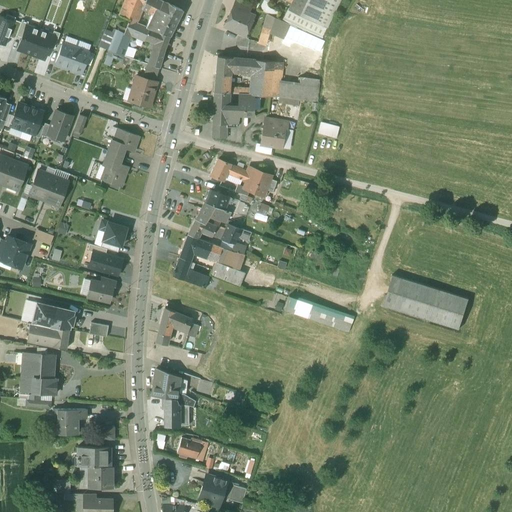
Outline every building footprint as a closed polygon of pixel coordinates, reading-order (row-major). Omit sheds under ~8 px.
[(145,0),(124,0),(119,15),(130,19),(129,21),(136,23),(145,0)] [(166,3),(160,0),(145,0),(136,23),(141,25),(168,36),(169,36),(182,10),(166,2),(166,3)] [(250,6),(237,0),(234,7),(247,13),(248,13),(250,6)] [(305,0),(302,8),(291,3),(282,21),(289,24),(297,27),(301,29),(306,31),(321,38),(339,0),(305,0)] [(278,12),(260,3),(257,9),(267,14),(276,18),(278,12)] [(234,7),(229,17),(228,17),(224,26),(244,35),(253,15),(248,13),(247,13),(234,7)] [(8,37),(14,20),(15,18),(6,14),(5,18),(0,16),(0,44),(5,46),(8,37)] [(276,18),(267,14),(258,43),(269,46),(273,34),(283,38),(289,24),(282,21),(277,18),(276,18)] [(8,37),(15,39),(16,36),(21,23),(14,20),(8,37)] [(21,23),(16,36),(22,38),(27,26),(28,22),(22,20),(21,23)] [(136,23),(129,21),(125,29),(131,32),(137,34),(141,25),(136,23)] [(289,24),(283,38),(291,41),(297,27),(289,24)] [(168,36),(141,25),(137,34),(155,41),(153,47),(163,51),(168,36)] [(31,55),(39,31),(27,26),(22,38),(18,50),(31,55)] [(297,27),(291,41),(300,44),(306,31),(301,29),(297,27)] [(115,33),(105,29),(98,47),(108,50),(115,33)] [(108,50),(123,56),(131,32),(125,29),(124,32),(116,29),(115,33),(108,50)] [(52,35),(39,31),(31,55),(44,59),(48,47),(52,35)] [(54,31),(52,35),(48,47),(54,50),(60,33),(54,31)] [(74,48),(62,44),(55,63),(67,68),(74,48)] [(153,47),(148,64),(158,67),(163,51),(153,47)] [(89,53),(74,48),(67,68),(82,73),(85,64),(89,53)] [(89,53),(85,64),(91,66),(95,55),(89,53)] [(231,58),(217,56),(216,73),(229,75),(230,70),(231,58)] [(254,60),(231,58),(230,70),(251,72),(253,72),(254,60)] [(273,61),(254,60),(253,72),(251,90),(251,93),(251,94),(253,94),(270,96),(273,61)] [(279,62),(273,61),(270,96),(278,97),(278,96),(279,82),(280,82),(281,71),(278,71),(279,62)] [(148,64),(146,64),(142,77),(154,81),(158,67),(148,64)] [(229,75),(216,73),(214,93),(228,92),(228,87),(228,82),(229,75)] [(142,77),(135,75),(131,89),(135,90),(131,101),(149,107),(157,82),(154,81),(142,77)] [(319,79),(299,78),(299,83),(298,99),(317,102),(319,79)] [(280,82),(279,82),(278,96),(298,99),(299,83),(280,82)] [(228,92),(214,93),(212,124),(226,124),(227,124),(227,122),(237,122),(237,114),(252,115),(253,94),(251,94),(251,93),(249,93),(239,93),(238,106),(228,106),(229,92),(228,92)] [(4,102),(0,114),(0,119),(5,121),(8,114),(11,104),(4,102)] [(30,107),(18,103),(13,116),(10,126),(22,130),(30,107)] [(42,112),(30,107),(22,130),(34,135),(38,124),(42,112)] [(50,125),(47,135),(63,140),(72,116),(56,110),(50,125)] [(13,116),(8,114),(5,121),(4,125),(9,127),(10,126),(13,116)] [(79,115),(74,130),(80,133),(86,117),(79,115)] [(288,120),(266,116),(264,124),(284,127),(283,128),(287,129),(288,120)] [(337,136),(339,124),(320,121),(318,133),(337,136)] [(44,126),(39,138),(40,138),(41,135),(46,137),(47,135),(50,125),(45,123),(43,126),(44,126)] [(43,126),(38,124),(34,135),(34,136),(39,138),(44,126),(43,126)] [(226,124),(212,124),(212,138),(226,138),(227,127),(226,127),(226,124)] [(264,124),(263,124),(260,144),(280,147),(283,128),(284,127),(264,124)] [(138,135),(116,127),(116,129),(120,130),(116,140),(111,139),(108,149),(122,155),(125,149),(133,151),(138,135)] [(0,148),(0,151),(27,163),(29,159),(1,147),(0,148)] [(33,150),(26,148),(23,156),(30,159),(33,150)] [(122,155),(108,149),(102,164),(107,166),(102,179),(99,178),(99,179),(120,186),(126,169),(119,167),(120,164),(119,163),(122,155)] [(5,157),(0,154),(0,181),(3,182),(11,162),(4,159),(5,157)] [(233,166),(217,159),(211,175),(223,179),(226,172),(230,173),(233,166)] [(18,165),(11,162),(3,182),(7,184),(7,186),(17,190),(27,165),(19,162),(18,165)] [(246,172),(233,166),(230,173),(243,179),(246,172)] [(271,176),(252,168),(250,173),(246,172),(243,179),(243,180),(246,181),(244,186),(243,187),(249,190),(263,196),(265,190),(270,179),(271,176)] [(46,172),(38,170),(29,194),(39,198),(40,197),(44,198),(52,178),(45,175),(46,172)] [(52,178),(44,198),(48,200),(48,202),(58,206),(68,181),(60,178),(60,180),(52,178)] [(277,181),(270,179),(265,190),(273,192),(277,181)] [(244,186),(238,184),(235,192),(241,195),(247,197),(249,190),(243,187),(244,186)] [(229,197),(209,190),(204,202),(224,209),(228,199),(229,197)] [(241,195),(239,200),(250,204),(252,199),(247,197),(241,195)] [(238,202),(228,199),(224,209),(231,212),(245,217),(248,208),(244,206),(244,205),(237,203),(238,202)] [(224,209),(204,202),(195,219),(204,223),(205,221),(209,216),(215,219),(225,223),(231,212),(224,209)] [(258,212),(266,215),(270,206),(261,203),(258,212)] [(215,219),(209,216),(205,221),(212,224),(215,219)] [(212,224),(205,221),(204,223),(195,219),(188,234),(198,238),(201,232),(204,233),(212,236),(216,226),(212,224)] [(103,241),(119,246),(121,246),(126,228),(102,221),(99,229),(105,231),(103,241)] [(57,233),(64,236),(68,226),(61,224),(57,233)] [(240,229),(228,224),(226,230),(221,240),(222,240),(234,244),(235,243),(237,237),(240,229)] [(218,227),(216,226),(212,236),(221,240),(226,230),(218,226),(218,227)] [(251,233),(240,229),(237,237),(247,241),(251,233)] [(53,239),(37,232),(33,241),(49,248),(53,239)] [(188,234),(187,235),(179,257),(189,261),(192,251),(205,256),(207,256),(212,244),(198,238),(188,234)] [(30,244),(7,236),(5,241),(6,241),(0,256),(0,258),(12,263),(12,265),(21,269),(30,244)] [(234,244),(222,240),(220,247),(231,251),(234,244)] [(101,247),(107,249),(118,252),(119,246),(103,241),(101,247)] [(246,247),(235,243),(234,244),(231,251),(234,252),(244,255),(246,247)] [(107,249),(101,247),(89,244),(88,250),(93,251),(105,255),(107,249)] [(219,247),(212,244),(207,256),(207,258),(215,262),(239,271),(244,255),(234,252),(220,247),(219,247)] [(52,259),(59,260),(60,252),(53,251),(52,259)] [(105,255),(93,251),(88,267),(118,276),(123,260),(105,255)] [(320,264),(323,254),(311,251),(308,261),(320,264)] [(208,278),(186,270),(189,261),(179,257),(179,258),(172,276),(205,288),(208,278)] [(277,260),(268,257),(265,263),(275,266),(277,260)] [(265,263),(259,261),(257,270),(275,276),(278,267),(275,266),(265,263)] [(239,271),(215,262),(210,274),(240,286),(245,273),(239,271)] [(468,300),(392,276),(382,306),(458,331),(468,300)] [(115,281),(102,277),(101,283),(112,286),(112,287),(114,287),(115,281)] [(112,286),(101,283),(91,281),(87,297),(109,302),(112,287),(112,286)] [(353,319),(288,296),(284,310),(348,332),(353,319)] [(74,311),(37,302),(32,324),(34,325),(69,331),(74,311)] [(191,319),(165,307),(160,325),(169,328),(170,324),(187,331),(188,328),(191,319)] [(199,323),(191,319),(188,328),(197,331),(199,323)] [(92,322),(90,333),(107,336),(109,325),(92,322)] [(69,331),(34,325),(31,341),(52,345),(52,347),(66,349),(69,331)] [(160,325),(154,350),(164,353),(169,328),(160,325)] [(187,331),(182,347),(181,350),(192,352),(197,331),(188,328),(187,331)] [(164,353),(154,350),(151,360),(185,373),(197,377),(200,365),(180,358),(164,353)] [(192,352),(181,350),(180,358),(200,365),(203,355),(192,352)] [(53,356),(24,354),(23,377),(33,378),(52,380),(53,356)] [(179,377),(156,369),(154,384),(177,387),(179,377)] [(33,378),(23,377),(22,391),(28,392),(32,392),(33,378)] [(52,380),(33,378),(32,392),(41,393),(55,394),(56,380),(52,380)] [(212,383),(200,379),(196,391),(209,395),(212,383)] [(177,387),(154,384),(152,396),(160,397),(162,397),(176,399),(177,393),(177,387)] [(32,392),(28,392),(27,399),(40,400),(41,393),(32,392)] [(183,394),(177,393),(176,399),(178,404),(179,405),(189,406),(193,407),(195,401),(183,394)] [(165,408),(165,426),(179,426),(179,405),(178,404),(176,399),(162,397),(162,408),(165,408)] [(27,399),(26,399),(26,406),(50,408),(51,401),(40,400),(27,399)] [(179,405),(179,426),(189,426),(189,406),(179,405)] [(86,409),(53,410),(53,416),(53,425),(53,435),(77,434),(77,419),(86,419),(86,409)] [(114,427),(99,427),(99,440),(114,440),(114,427)] [(200,443),(181,437),(177,452),(196,458),(200,443)] [(200,443),(196,458),(202,460),(206,445),(204,442),(201,441),(200,443)] [(109,447),(78,447),(78,466),(83,466),(89,466),(91,466),(110,466),(109,447)] [(208,456),(205,465),(212,467),(214,458),(208,456)] [(91,466),(89,466),(83,466),(83,478),(89,478),(89,488),(112,488),(112,466),(91,466)] [(233,482),(206,474),(198,498),(218,505),(221,495),(228,497),(229,497),(233,484),(233,482)] [(70,480),(57,480),(57,493),(70,494),(70,480)] [(246,488),(233,484),(229,497),(228,497),(228,498),(242,503),(246,488)] [(293,495),(282,491),(279,499),(291,502),(293,495)] [(110,511),(111,500),(96,500),(96,494),(83,494),(83,500),(85,500),(84,511),(110,511)] [(206,511),(208,505),(185,500),(184,506),(185,506),(184,511),(206,511)]
